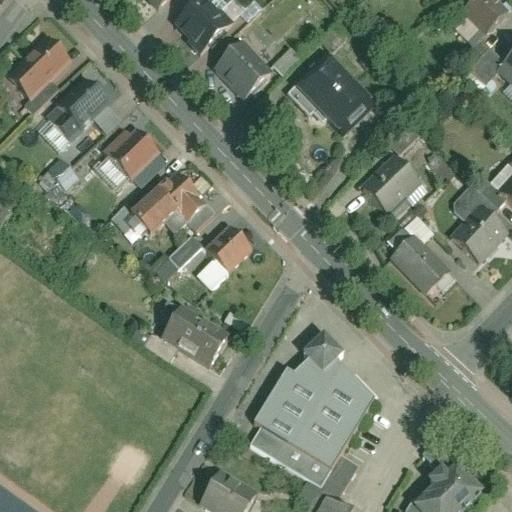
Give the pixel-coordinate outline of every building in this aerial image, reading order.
[(140,0),(155,15),(169,0),(140,0)] [(459,18),(483,43),(502,25),(477,0),(459,18)] [(195,9),(174,30),(201,56),(221,34),(195,9)] [(323,34),(314,50),(329,59),(337,45),(330,41),(332,39),(323,34)] [(70,67),(47,44),(8,83),(31,106),(70,67)] [(280,82),(297,63),(285,52),(268,72),(280,82)] [(235,54),(214,74),(244,106),(266,85),(235,54)] [(511,55),(495,73),(511,89),(511,55)] [(310,78),(286,101),(307,123),(312,119),(330,137),(355,113),(334,92),(328,97),(310,78)] [(107,112),(83,87),(47,122),(71,147),(107,112)] [(158,159),(136,135),(129,141),(124,136),(104,155),(131,184),(158,159)] [(415,188),(394,164),(360,195),(381,218),(415,188)] [(44,182),(65,194),(74,178),(52,166),(44,182)] [(207,209),(176,176),(131,217),(152,240),(178,216),(187,227),(207,209)] [(511,178),(494,201),(511,215),(511,178)] [(500,234),(478,216),(453,247),(475,265),(500,234)] [(251,257),(227,232),(205,253),(229,278),(251,257)] [(189,239),(152,275),(163,287),(200,251),(189,239)] [(446,277),(412,242),(391,262),(426,297),(446,277)] [(230,339),(181,311),(161,347),(210,374),(230,339)] [(340,363),(316,339),(295,357),(302,368),(290,382),(281,379),(252,429),(258,435),(250,448),(321,494),(368,407),(335,369),(340,363)] [(465,511),(480,499),(450,467),(430,486),(436,492),(425,502),(426,504),(415,511),(412,507),(408,511),(465,511)] [(251,511),(259,498),(220,477),(201,511),(251,511)] [(16,511),(0,499),(0,511),(16,511)] [(342,511),(325,501),(318,511),(342,511)]
